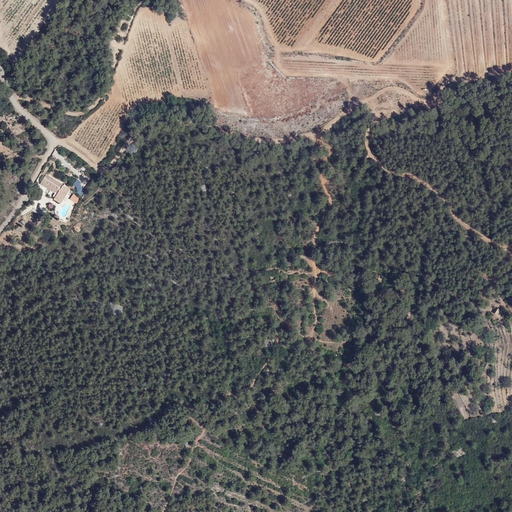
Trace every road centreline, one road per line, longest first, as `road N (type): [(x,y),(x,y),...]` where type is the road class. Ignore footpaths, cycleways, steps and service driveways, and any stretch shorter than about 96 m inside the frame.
road 1 (track): [(511,65),(458,72),(444,96),(429,102),(393,85),(351,104),(333,128),(275,133),(166,115),(108,167),(54,142)]
road 2 (track): [(511,257),(451,217),(424,181),(371,157),(375,113),(363,99)]
road 3 (tertiary): [(0,229),(54,142),(0,74)]
road 4 (track): [(351,104),(338,67),(286,63),(256,5),(245,0)]
